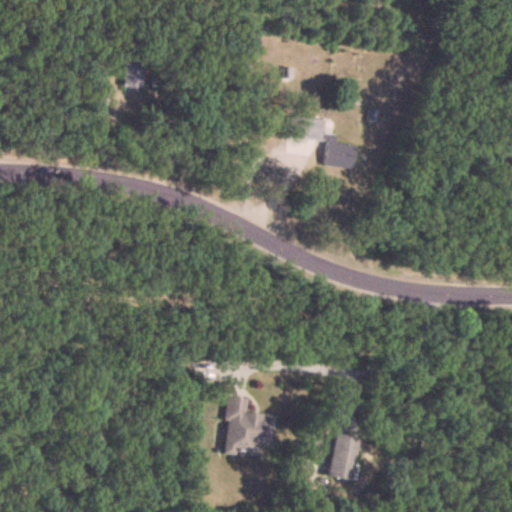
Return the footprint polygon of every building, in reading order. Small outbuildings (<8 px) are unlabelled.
[(140,87),(140,63),(120,63),(120,87),(140,87)] [(322,119),(287,116),(286,137),(320,140),(322,119)] [(352,143),(322,142),(322,167),(352,167),(352,143)] [(272,415),(243,413),(244,398),(226,397),(221,453),(250,455),(251,446),(270,447),(272,415)] [(349,480),(357,437),(333,433),(325,476),(349,480)]
